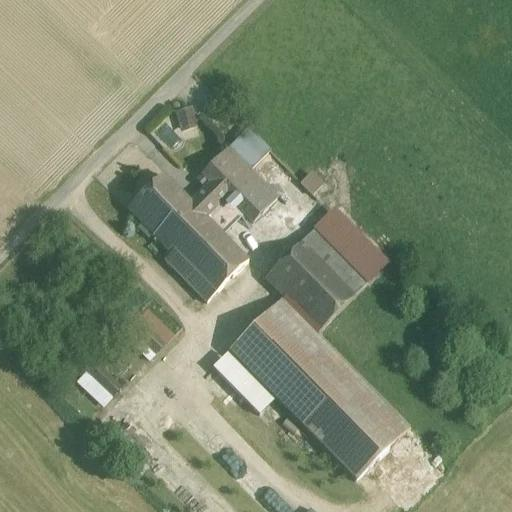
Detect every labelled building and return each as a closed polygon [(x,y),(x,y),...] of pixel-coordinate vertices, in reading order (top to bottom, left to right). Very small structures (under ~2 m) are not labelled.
[(188,107),(172,112),(178,132),(195,127),(188,107)] [(270,153),(249,132),(230,150),(251,171),(270,153)] [(276,203),(227,152),(202,177),(210,186),(217,193),(162,248),(170,256),(165,262),(207,305),(248,264),(205,220),(227,200),(253,226),(276,203)] [(322,187),(311,176),(300,186),(312,197),(322,187)] [(163,177),(127,212),(142,227),(139,231),(148,239),(151,236),(162,248),(217,193),(210,186),(190,205),(163,177)] [(314,232),(265,281),(278,295),(278,294),(318,335),(337,317),(348,306),(367,287),(314,232)] [(407,433),(281,305),(230,355),(355,484),(407,433)] [(386,345),(348,306),(337,317),(339,320),(374,356),(386,345)] [(374,356),(339,320),(324,334),(360,370),(374,356)] [(164,348),(139,322),(130,331),(155,356),(164,348)] [(239,373),(218,352),(208,362),(228,383),(239,373)] [(121,390),(95,365),(86,374),(112,399),(121,390)]
